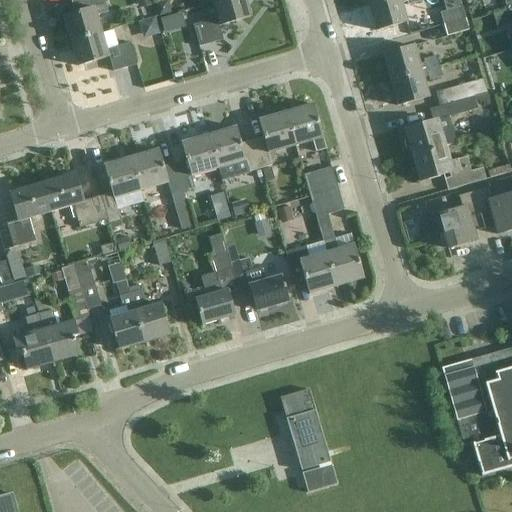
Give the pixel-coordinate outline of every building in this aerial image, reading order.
[(71,43),(102,34),(97,17),(109,14),(104,0),(79,0),(72,2),(75,15),(64,18),(71,43)] [(136,0),(139,10),(152,6),(150,0),(136,0)] [(155,4),(158,17),(171,14),(168,0),(155,4)] [(200,48),(224,41),(220,27),(251,18),(245,0),(221,0),(212,2),(218,19),(194,26),(200,48)] [(419,0),(391,0),(369,6),(377,32),(407,23),(402,4),(408,3),(409,6),(421,3),(419,0)] [(511,0),(503,0),(507,12),(511,10),(511,0)] [(445,25),(466,19),(463,6),(441,12),(445,25)] [(139,23),(143,39),(159,35),(155,18),(139,23)] [(466,19),(445,25),(448,36),(469,30),(466,19)] [(102,34),(71,43),(78,68),(110,59),(114,73),(137,66),(131,44),(107,51),(102,34)] [(391,82),(439,68),(436,57),(424,60),(426,64),(420,66),(414,47),(383,56),(391,82)] [(439,68),(391,82),(398,107),(429,99),(424,80),(429,78),(431,81),(442,78),(439,68)] [(440,108),(467,100),(487,95),(483,81),(463,87),(436,94),(440,108)] [(413,157),(446,148),(457,144),(450,119),(491,107),(487,95),(467,100),(430,111),(434,123),(405,131),(413,157)] [(296,147),(323,139),(314,106),(287,114),(296,147)] [(269,155),(296,147),(287,114),(259,122),(264,139),(253,142),(261,170),(272,167),(269,155)] [(241,145),(236,128),(209,136),(219,169),(222,181),(261,170),(253,142),(241,145)] [(192,177),(219,169),(209,136),(182,144),(187,161),(175,165),(184,192),(196,189),(192,177)] [(446,148),(413,157),(420,183),(444,176),(449,192),(487,181),(484,170),(472,173),(468,159),(450,164),(446,148)] [(184,192),(175,165),(164,168),(159,151),(132,159),(141,191),(169,183),(172,195),(184,192)] [(115,199),(141,191),(132,159),(104,167),(112,193),(101,197),(108,220),(109,225),(121,221),(115,199)] [(511,173),(509,166),(488,171),(490,178),(511,173)] [(261,171),(265,183),(274,181),(271,168),(261,171)] [(311,197),(338,189),(332,169),(305,177),(311,197)] [(83,202),(75,176),(43,185),(51,212),(69,207),(73,219),(77,218),(80,229),(108,220),(101,197),(83,202)] [(29,219),(51,212),(43,185),(11,195),(19,221),(7,224),(14,248),(36,242),(29,219)] [(511,231),(511,194),(494,200),(490,188),(475,193),(485,229),(495,226),(498,236),(511,231)] [(328,216),(345,211),(338,189),(311,197),(318,219),(328,216)] [(474,232),(485,229),(475,193),(459,197),(462,209),(439,216),(449,250),(477,242),(474,232)] [(290,209),(280,212),(283,223),(293,220),(290,209)] [(231,219),(228,210),(215,213),(218,222),(231,219)] [(194,227),(190,215),(179,218),(183,230),(194,227)] [(255,224),(259,239),(271,236),(267,221),(255,224)] [(210,238),(215,256),(211,258),(216,273),(201,278),(205,290),(208,289),(210,296),(195,300),(203,326),(235,316),(229,296),(239,293),(231,264),(222,234),(210,238)] [(328,254),(337,287),(365,279),(352,235),(335,240),(335,239),(324,242),(328,254)] [(115,241),(119,253),(131,249),(127,237),(115,241)] [(154,243),(160,267),(171,264),(164,240),(154,243)] [(100,248),(102,256),(115,253),(113,244),(100,248)] [(337,287),(328,254),(304,261),(300,249),(286,253),(294,281),(305,278),(310,295),(337,287)] [(7,261),(14,282),(41,275),(39,266),(23,270),(18,252),(6,256),(7,261)] [(231,264),(239,293),(251,290),(257,311),(288,302),(281,277),(257,284),(249,259),(231,264)] [(0,279),(2,286),(14,283),(14,282),(7,261),(0,262),(0,279)] [(75,266),(82,289),(87,307),(88,311),(101,307),(88,262),(75,266)] [(69,293),(82,289),(75,266),(62,270),(69,293)] [(61,273),(52,276),(54,282),(62,279),(61,273)] [(28,281),(17,284),(22,300),(32,296),(28,281)] [(130,294),(129,289),(127,281),(116,284),(120,297),(130,294)] [(14,283),(2,286),(0,286),(0,311),(2,311),(0,302),(0,294),(16,290),(14,283)] [(82,289),(69,293),(74,311),(87,307),(82,289)] [(143,309),(141,303),(144,302),(141,291),(130,294),(145,342),(170,335),(161,304),(143,309)] [(145,342),(130,294),(120,297),(124,309),(127,308),(129,313),(110,319),(119,350),(145,342)] [(39,315),(53,364),(80,356),(74,338),(78,337),(74,321),(57,326),(53,311),(39,315)] [(27,371),(53,364),(39,315),(26,319),(30,334),(13,339),(17,355),(22,353),(27,371)] [(511,349),(442,370),(465,448),(473,446),(483,477),(511,468),(511,349)] [(330,463),(309,390),(281,399),(297,454),(302,471),(330,463)] [(338,485),(332,466),(303,474),(308,494),(338,485)] [(17,511),(12,494),(0,497),(0,511),(17,511)]
